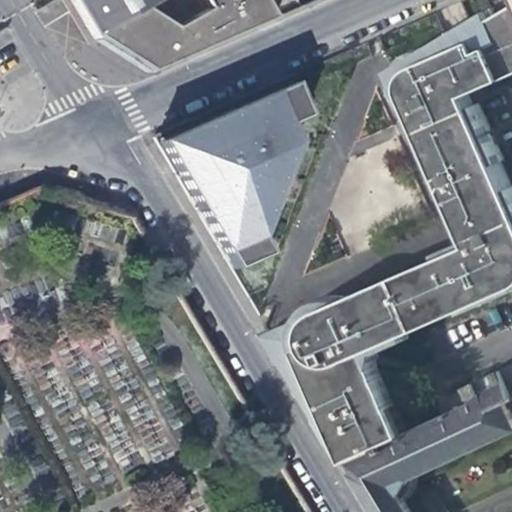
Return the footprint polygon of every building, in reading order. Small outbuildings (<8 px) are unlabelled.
[(68,0),(92,39),(126,61),(145,74),(267,20),(255,0),(68,0)] [(511,164),(480,91),(511,77),(511,15),(507,3),(494,10),(470,23),(458,29),(446,36),(392,65),(469,245),(398,275),(420,327),(511,287),(511,164)] [(294,75),(274,84),(151,137),(190,202),(231,270),(272,254),(264,238),(300,142),(290,122),(309,114),(294,75)] [(420,327),(398,275),(268,332),(292,373),(346,464),(411,432),(374,344),(420,327)] [(511,365),(501,371),(511,394),(511,365)] [(511,419),(505,404),(511,401),(511,394),(501,371),(467,387),(474,402),(411,432),(346,464),(374,511),(409,511),(404,503),(413,485),(511,432),(511,419)]
